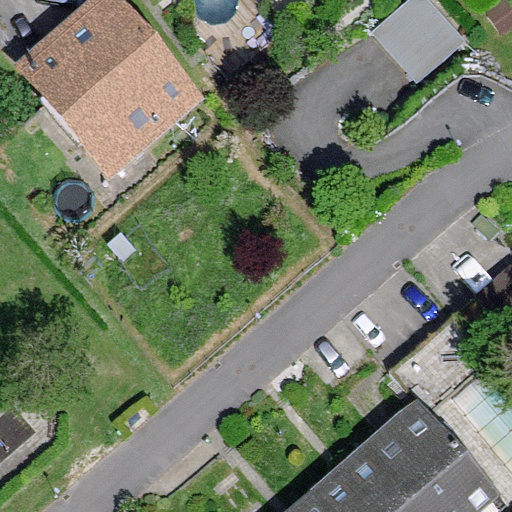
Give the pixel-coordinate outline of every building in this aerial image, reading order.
[(105,181),(201,101),(117,0),(99,0),(13,72),(105,181)] [(422,0),(420,0),(377,37),(418,86),(463,48),(422,0)] [(415,408),(360,457),(408,511),(481,511),(496,499),(415,408)] [(408,511),(360,457),(310,501),(319,511),(408,511)] [(319,511),(310,501),(296,511),(319,511)]
